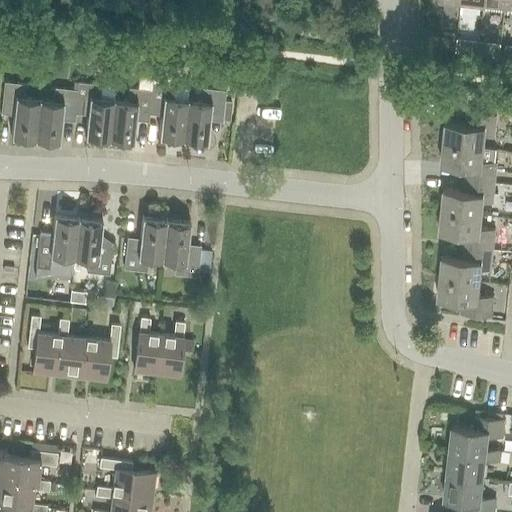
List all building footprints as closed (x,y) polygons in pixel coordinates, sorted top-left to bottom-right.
[(505,9),(506,0),(484,0),(483,7),(505,9)] [(456,39),(424,35),(423,47),(455,51),(456,39)] [(36,139),(40,97),(27,96),(28,84),(5,81),(1,113),(14,114),(12,136),(36,139)] [(110,139),(114,98),(100,96),(102,84),(79,81),(78,89),(75,113),(76,113),(88,114),(86,136),(110,139)] [(184,139),(188,98),(174,96),(176,84),(153,81),(152,89),(149,113),(150,113),(162,114),(160,136),(184,139)] [(75,121),(76,113),(75,113),(78,89),(55,87),(54,99),(40,97),(36,139),(60,141),(62,119),(75,121)] [(149,121),(150,113),(149,113),(152,89),(129,87),(128,99),(114,98),(110,139),(134,141),(136,119),(149,121)] [(223,121),(223,119),(225,100),(226,90),(203,87),(202,99),(188,98),(184,139),(208,141),(210,119),(223,121)] [(223,119),(231,121),(233,101),(225,100),(223,119)] [(495,135),(496,129),(497,114),(466,111),(465,123),(446,121),(444,143),(484,147),(485,134),(495,135)] [(497,162),(496,161),(497,148),(484,147),(444,143),(442,164),(466,167),(464,179),(495,182),(497,162)] [(493,202),(495,182),(464,179),(463,190),(444,188),(442,210),(482,214),(483,201),(493,202)] [(481,227),(482,214),(442,210),(440,231),(464,234),(463,246),(494,249),(496,229),(481,227)] [(40,234),(36,265),(49,267),(49,273),(72,276),(73,272),(74,257),(79,216),(55,213),(53,236),(40,234)] [(110,274),(113,242),(101,241),(103,219),(79,216),(74,257),(88,259),(87,271),(110,274)] [(162,260),(167,218),(143,216),(141,238),(128,236),(124,268),(147,270),(149,258),(162,260)] [(198,276),(201,245),(188,243),(191,221),(167,218),(162,260),(176,261),(175,273),(198,276)] [(491,269),(494,249),(463,246),(462,257),(443,255),(440,277),(480,281),(481,268),(491,269)] [(479,294),(480,281),(440,277),(438,298),(462,301),(461,313),(492,316),(494,296),(479,294)] [(106,279),(104,304),(113,305),(115,293),(116,280),(106,279)] [(62,334),(58,333),(39,331),(40,315),(32,314),(28,346),(36,347),(33,371),(58,374),(62,334)] [(112,315),(112,323),(121,324),(126,325),(127,317),(112,315)] [(157,373),(161,333),(149,331),(150,317),(141,316),(140,330),(139,330),(134,370),(157,373)] [(82,376),(86,337),(67,335),(69,319),(60,318),(58,333),(62,334),(58,374),(82,376)] [(183,335),(185,321),(176,320),(174,334),(161,333),(157,373),(179,375),(184,335),(183,335)] [(117,356),(121,324),(112,323),(110,339),(86,337),(82,376),(106,379),(109,355),(117,356)] [(502,436),(504,419),(475,416),(474,428),(453,425),(450,450),(486,454),(487,449),(488,435),(502,436)] [(56,465),(58,452),(31,449),(30,457),(1,453),(0,457),(0,476),(38,481),(38,479),(40,463),(56,465)] [(501,450),(487,449),(486,454),(450,450),(448,473),(483,478),(486,459),(500,460),(501,450)] [(115,468),(113,487),(112,491),(152,496),(155,472),(131,469),(132,461),(101,457),(100,466),(115,468)] [(481,497),(483,478),(448,473),(445,498),(466,500),(465,511),(493,511),(496,498),(481,497)] [(50,480),(38,479),(38,481),(0,476),(0,500),(31,504),(31,502),(33,488),(49,490),(50,480)] [(150,511),(152,496),(112,491),(113,487),(97,485),(96,494),(112,496),(110,511),(109,511),(150,511)] [(46,511),(47,504),(31,502),(31,504),(0,500),(0,511),(30,511),(46,511)]
